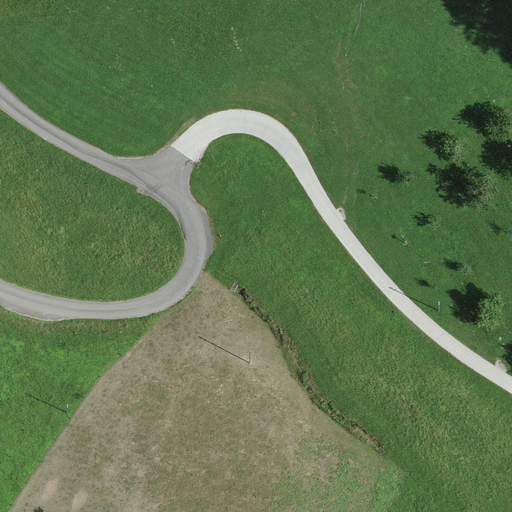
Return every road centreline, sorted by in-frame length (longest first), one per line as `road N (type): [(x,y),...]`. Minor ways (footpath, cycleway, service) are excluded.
road 1 (track): [(511,385),(456,349),(391,290),(271,130),(235,121),(207,129),(155,187)]
road 2 (track): [(0,288),(85,310),(133,308),(168,296),(189,272),(194,233),(185,211),(155,187)]
road 3 (track): [(155,187),(0,95)]
